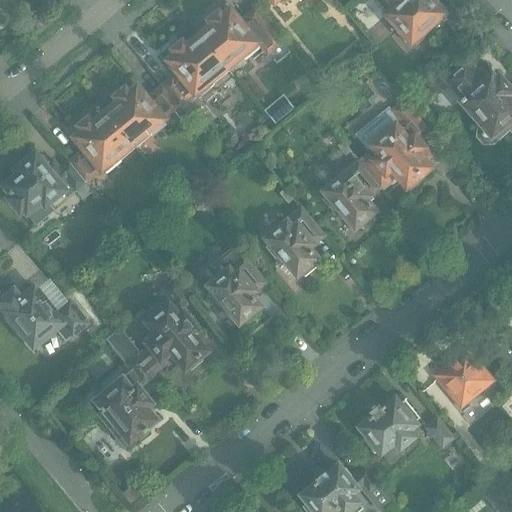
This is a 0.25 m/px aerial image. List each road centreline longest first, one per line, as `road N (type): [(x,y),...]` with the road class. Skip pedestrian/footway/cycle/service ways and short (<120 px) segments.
road 1 (residential): [(166,511),(511,233)]
road 2 (residential): [(0,94),(117,0)]
